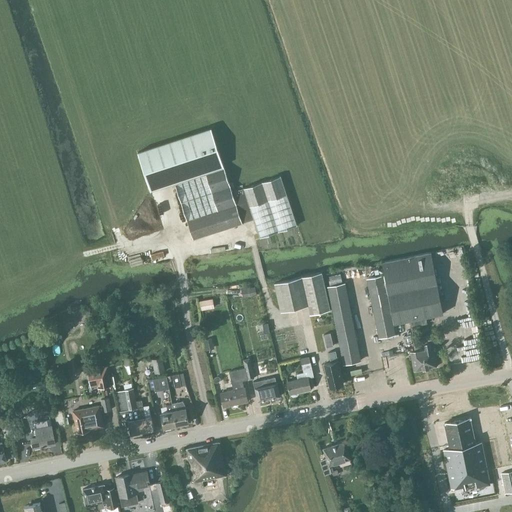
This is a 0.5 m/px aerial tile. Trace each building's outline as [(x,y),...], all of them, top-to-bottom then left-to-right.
[(152,190),(223,167),(211,128),(139,151),(152,190)] [(261,238),(298,225),(282,176),(235,192),(239,204),(237,204),(225,168),(176,185),(195,240),(244,224),(244,223),(255,219),(261,238)] [(395,324),(410,321),(412,327),(427,324),(426,317),(443,314),(431,253),(383,263),(395,324)] [(275,284),(277,295),(281,312),(309,305),(311,314),(330,310),(322,273),(275,284)] [(241,289),(243,298),(257,295),(255,286),(241,289)] [(202,310),(214,308),(213,298),(200,300),(202,310)] [(342,324),(342,328),(350,328),(349,311),(344,312),(344,317),(332,318),(332,324),(342,324)] [(142,329),(136,334),(140,339),(146,335),(142,329)] [(422,350),(426,369),(437,367),(432,343),(438,342),(436,335),(424,337),(426,349),(422,350)] [(204,340),(206,348),(214,346),(212,339),(204,340)] [(311,349),(314,344),(309,340),(306,346),(311,349)] [(415,372),(426,369),(422,350),(421,350),(419,340),(413,341),(415,351),(410,352),(415,372)] [(219,356),(226,354),(224,347),(217,348),(219,356)] [(331,362),(324,364),(330,387),(342,384),(344,384),(336,351),(329,352),(331,362)] [(309,356),(300,358),(304,372),(305,378),(308,378),(314,376),(309,356)] [(165,372),(162,357),(152,359),(155,373),(165,372)] [(250,359),(244,360),(245,368),(248,380),(255,378),(252,367),(250,359)] [(112,385),(108,365),(87,369),(91,387),(98,386),(98,388),(112,385)] [(234,390),(220,393),(224,407),(248,401),(245,387),(244,388),(243,381),(248,380),(245,368),(230,371),(234,390)] [(284,381),(293,379),(292,372),(283,374),(284,381)] [(298,380),(288,382),(291,394),(291,396),(293,397),(297,396),(298,394),(298,392),(311,389),(308,378),(305,378),(304,372),(297,374),(298,380)] [(176,388),(182,387),(179,374),(173,375),(176,388)] [(160,378),(154,379),(155,388),(156,392),(162,391),(160,378)] [(276,384),(275,378),(254,383),(258,402),(281,397),(278,383),(276,384)] [(132,435),(143,432),(138,407),(137,401),(134,388),(116,391),(122,422),(129,420),(132,435)] [(194,392),(189,393),(192,405),(197,404),(194,392)] [(16,414),(12,393),(5,394),(7,405),(9,405),(11,415),(16,414)] [(104,412),(111,411),(109,398),(102,399),(104,412)] [(137,401),(138,407),(143,432),(155,430),(152,416),(146,417),(143,400),(137,401)] [(173,404),(174,409),(177,426),(189,423),(186,407),(186,405),(183,401),(172,403),(173,404)] [(164,428),(177,426),(174,409),(173,404),(167,405),(168,410),(161,412),(164,428)] [(40,407),(41,413),(49,412),(48,405),(40,407)] [(78,432),(104,427),(101,411),(99,405),(73,410),(78,432)] [(452,488),(463,486),(463,490),(491,484),(482,442),(476,443),(471,418),(445,423),(450,448),(444,449),(452,488)] [(11,424),(14,438),(24,436),(21,421),(11,424)] [(34,449),(56,445),(52,426),(36,429),(37,437),(32,438),(34,449)] [(330,465),(351,459),(346,441),(324,448),(327,459),(321,461),(325,474),(332,472),(330,465)] [(227,476),(220,442),(187,449),(194,482),(203,480),(203,481),(227,476)] [(128,461),(130,468),(142,465),(140,458),(128,461)] [(141,488),(151,486),(148,472),(129,475),(129,474),(117,477),(123,506),(139,502),(137,492),(141,491),(141,488)] [(511,492),(511,472),(502,474),(506,494),(511,492)] [(170,502),(165,481),(157,483),(162,504),(170,502)] [(105,484),(84,489),(87,506),(95,504),(96,509),(104,507),(103,502),(107,501),(108,508),(112,507),(118,505),(115,490),(108,491),(109,493),(107,493),(105,484)] [(43,511),(43,510),(46,509),(45,502),(25,507),(25,511),(43,511)] [(59,504),(60,511),(64,511),(67,511),(65,503),(59,504)]
